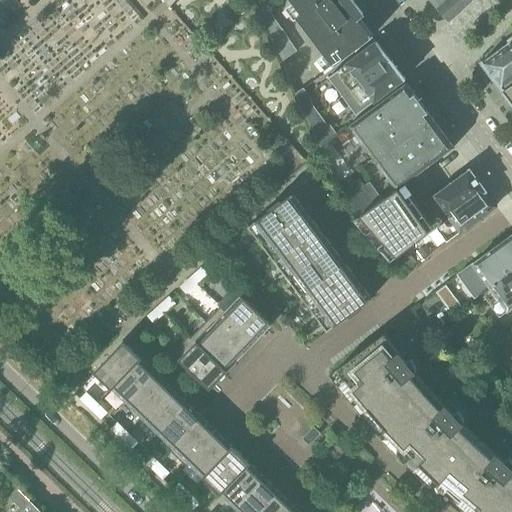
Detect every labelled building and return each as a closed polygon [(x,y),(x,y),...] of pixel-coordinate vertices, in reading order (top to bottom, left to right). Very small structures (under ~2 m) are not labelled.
[(327,72),(373,36),(355,12),(350,16),(343,7),(348,3),(346,0),(291,0),(302,13),(297,17),(333,64),(325,70),(327,72)] [(432,0),(450,20),(472,0),(432,0)] [(282,62),(297,51),(269,11),(262,17),(282,62)] [(511,35),(507,40),(509,42),(482,62),(501,88),(511,80),(511,35)] [(378,42),(341,69),(329,78),(343,96),(391,60),(378,42)] [(356,115),(367,106),(405,79),(391,60),(343,96),(356,115)] [(511,80),(501,88),(502,89),(503,89),(504,91),(503,92),(511,103),(511,80)] [(373,157),(430,115),(407,83),(350,125),(373,157)] [(304,87),(295,93),(302,108),(303,110),(312,104),(310,102),(313,100),(304,87)] [(312,104),(303,110),(309,123),(320,115),(312,104)] [(320,115),(309,123),(315,135),(328,126),(320,115)] [(373,157),(375,160),(397,189),(454,147),(430,115),(373,157)] [(330,124),(328,126),(315,135),(320,148),(338,135),(330,124)] [(450,217),(485,190),(469,169),(424,201),(435,216),(445,210),(450,217)] [(370,181),(343,197),(353,216),(381,199),(370,181)] [(385,199),(360,216),(397,257),(430,231),(399,189),(392,193),(385,199)] [(435,228),(437,230),(429,235),(438,248),(496,205),(485,190),(450,217),(435,228)] [(248,227),(261,245),(307,211),(293,193),(248,227)] [(320,229),(307,211),(261,245),(274,262),(320,229)] [(333,246),(320,229),(274,262),(287,280),(333,246)] [(511,234),(465,270),(483,293),(511,271),(511,234)] [(421,239),(414,244),(417,248),(424,242),(421,239)] [(426,245),(416,252),(422,259),(431,252),(426,245)] [(345,263),(333,246),(287,280),(300,297),(345,263)] [(394,260),(404,273),(417,262),(407,250),(394,260)] [(358,280),(345,263),(300,297),(313,314),(358,280)] [(196,284),(207,274),(202,268),(191,277),(196,284)] [(511,271),(483,293),(500,316),(511,307),(511,271)] [(185,293),(196,284),(191,277),(180,287),(185,293)] [(358,280),(313,314),(327,332),(372,298),(358,280)] [(445,305),(455,297),(451,292),(442,300),(445,305)] [(164,312),(175,303),(169,296),(158,306),(164,312)] [(462,306),(455,297),(445,305),(452,314),(462,306)] [(225,313),(255,342),(270,327),(240,298),(225,313)] [(153,322),(164,312),(158,306),(148,316),(153,322)] [(255,342),(225,313),(220,309),(205,324),(240,357),(255,342)] [(191,339),(225,373),(240,357),(205,324),(191,339)] [(400,353),(398,350),(385,334),(337,370),(345,380),(368,408),(385,428),(430,388),(418,375),(416,373),(420,369),(408,346),(409,349),(400,353)] [(225,373),(191,339),(190,339),(189,337),(174,352),(189,367),(199,377),(210,388),(225,373)] [(124,342),(96,372),(112,388),(140,358),(124,342)] [(140,358),(112,388),(127,403),(156,373),(140,358)] [(171,388),(156,373),(127,403),(143,418),(171,388)] [(171,388),(143,418),(158,433),(187,403),(171,388)] [(479,438),(466,426),(464,423),(467,420),(454,398),(453,399),(455,401),(446,406),(443,403),(430,388),(385,428),(393,437),(413,457),(419,464),(438,482),(479,438)] [(91,409),(97,403),(87,393),(80,399),(91,409)] [(97,403),(91,409),(101,419),(107,413),(97,403)] [(187,403),(158,433),(174,448),(203,418),(187,403)] [(203,418),(174,448),(170,451),(186,466),(189,463),(218,433),(203,418)] [(122,439),(128,433),(117,423),(111,429),(122,439)] [(321,433),(314,427),(303,438),(309,445),(321,433)] [(128,433),(122,439),(132,449),(138,443),(128,433)] [(218,433),(189,463),(205,478),(234,448),(218,433)] [(497,454),(494,452),(479,438),(438,482),(440,484),(472,511),(510,511),(511,510),(511,455),(505,445),(505,446),(506,448),(497,454)] [(249,463),(234,448),(205,478),(201,481),(217,496),(220,493),(249,463)] [(153,457),(147,464),(153,469),(159,463),(153,457)] [(159,463),(153,469),(163,479),(169,473),(159,463)] [(249,463),(220,493),(236,508),(265,478),(249,463)] [(261,511),(280,493),(265,478),(236,508),(240,511),(261,511)] [(184,499),(190,493),(180,483),(173,489),(184,499)] [(41,511),(17,488),(8,497),(21,510),(18,511),(41,511)] [(201,503),(190,493),(184,499),(194,509),(201,503)] [(280,493),(261,511),(291,511),(296,508),(280,493)]
